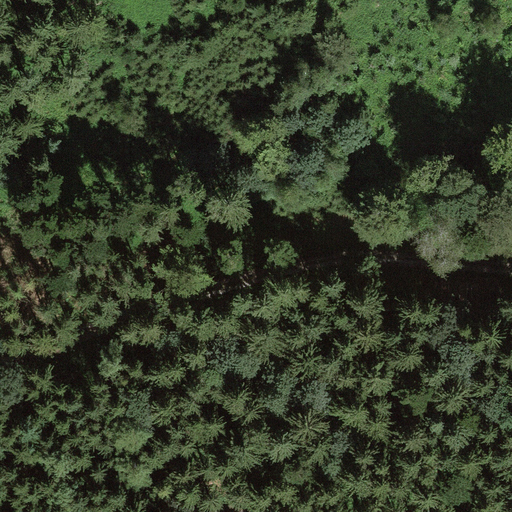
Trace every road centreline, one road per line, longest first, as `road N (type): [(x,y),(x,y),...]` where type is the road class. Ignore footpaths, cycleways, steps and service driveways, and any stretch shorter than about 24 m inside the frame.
road 1 (track): [(511,279),(433,269),(303,269),(192,289),(0,369)]
road 2 (track): [(242,511),(177,491),(0,468)]
